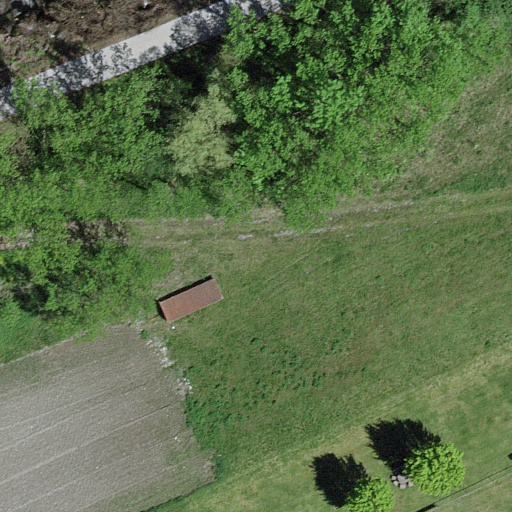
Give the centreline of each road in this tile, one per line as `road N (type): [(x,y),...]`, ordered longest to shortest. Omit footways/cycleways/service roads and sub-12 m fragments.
road 1 (track): [(265,0),(0,104)]
road 2 (track): [(0,243),(256,230)]
